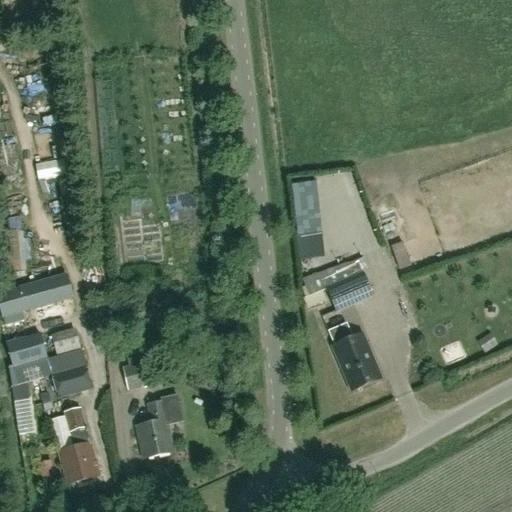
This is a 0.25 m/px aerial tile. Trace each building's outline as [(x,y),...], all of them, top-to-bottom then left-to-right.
[(322,291),(328,289),(337,310),(372,295),(363,274),(361,271),(368,269),(363,259),(302,280),(305,288),(301,289),(305,299),(303,300),(306,309),(326,302),(322,291)] [(0,315),(1,319),(21,314),(72,299),(66,275),(0,292),(0,315)] [(347,399),(379,385),(365,354),(363,355),(356,337),(341,343),(336,329),(322,335),(340,379),(338,380),(347,399)] [(73,334),(51,340),(57,359),(78,353),(73,334)] [(40,338),(5,348),(19,439),(35,437),(27,387),(50,381),(40,338)] [(81,352),(78,353),(57,359),(50,361),(49,361),(60,398),(92,389),(81,352)] [(128,391),(159,384),(154,361),(123,369),(128,391)] [(162,400),(163,402),(148,406),(152,424),(136,428),(143,459),(174,453),(168,425),(183,422),(177,397),(162,400)] [(67,485),(100,476),(91,444),(90,444),(86,429),(87,429),(81,409),(65,413),(70,433),(75,449),(59,453),(67,485)] [(46,476),(57,476),(56,459),(45,460),(46,476)] [(153,480),(144,469),(129,481),(137,492),(153,480)]
